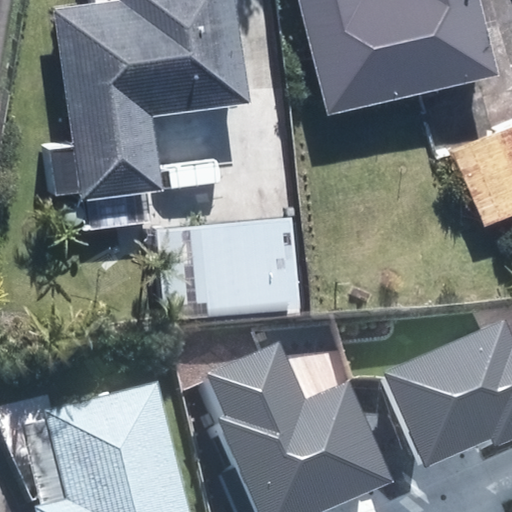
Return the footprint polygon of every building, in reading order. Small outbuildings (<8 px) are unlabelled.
[(33,149),(38,199),(59,197),(63,233),(142,225),(131,118),(226,109),(215,0),(102,0),(103,0),(37,7),(51,147),(33,149)] [(283,0),(310,117),(475,79),(456,0),(283,0)] [(511,119),(436,146),(465,228),(511,211),(511,119)] [(263,218),(187,225),(197,320),(286,311),(277,216),(263,218)] [(382,375),(425,469),(490,439),(493,446),(511,437),(511,339),(503,319),(382,375)] [(216,421),(255,511),(325,511),(393,483),(349,381),(305,400),(280,341),(204,374),(223,418),(216,421)] [(147,511),(122,393),(24,414),(27,429),(8,433),(24,511),(147,511)]
